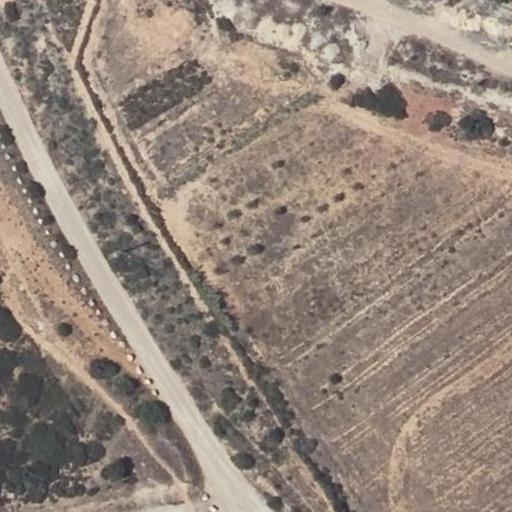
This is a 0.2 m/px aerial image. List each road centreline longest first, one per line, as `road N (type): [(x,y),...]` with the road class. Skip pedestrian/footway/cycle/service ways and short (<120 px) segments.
road 1 (unclassified): [(0,61),(60,206),(262,511)]
road 2 (track): [(0,241),(39,305),(204,511)]
